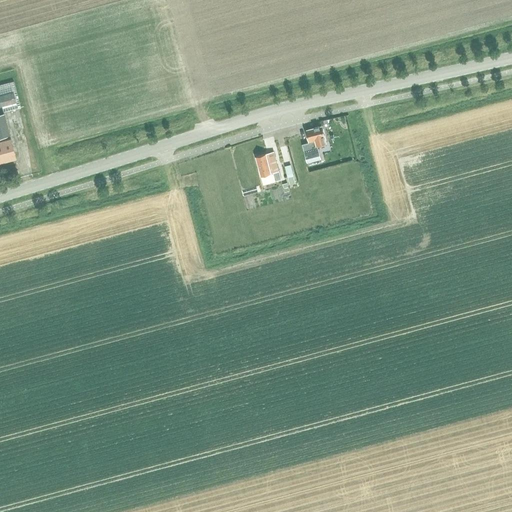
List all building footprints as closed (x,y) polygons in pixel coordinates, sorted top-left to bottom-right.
[(3,112),(1,105),(15,101),(12,91),(0,94),(0,161),(16,157),(9,134),(3,112)] [(321,125),(306,129),(309,141),(302,143),(307,162),(321,158),(317,144),(326,142),(321,125)] [(282,158),(288,157),(286,141),(280,142),(282,158)] [(281,178),(274,151),(256,155),(262,182),(274,179),(275,180),(281,178)] [(291,164),(285,166),(288,177),(293,175),(291,164)]
